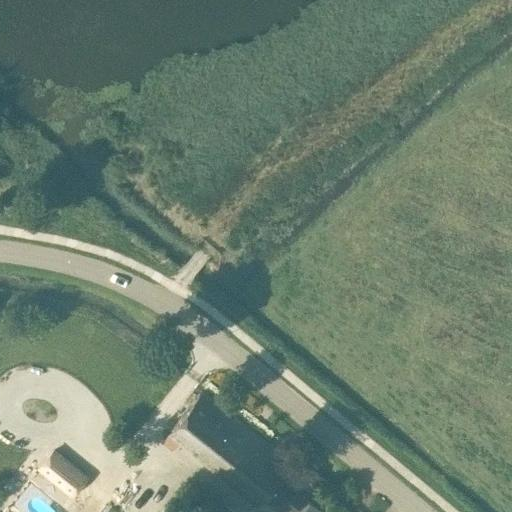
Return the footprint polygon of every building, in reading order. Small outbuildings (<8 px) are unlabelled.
[(285,511),(288,511),(311,484),(287,465),(290,461),(202,390),(170,429),(258,501),(263,494),(285,511)] [(54,450),(40,467),(73,493),(87,476),(54,450)] [(94,481),(72,511),(97,511),(111,493),(94,481)] [(124,486),(111,503),(122,511),(135,494),(124,486)] [(319,511),(321,510),(306,498),(295,511),(319,511)]
